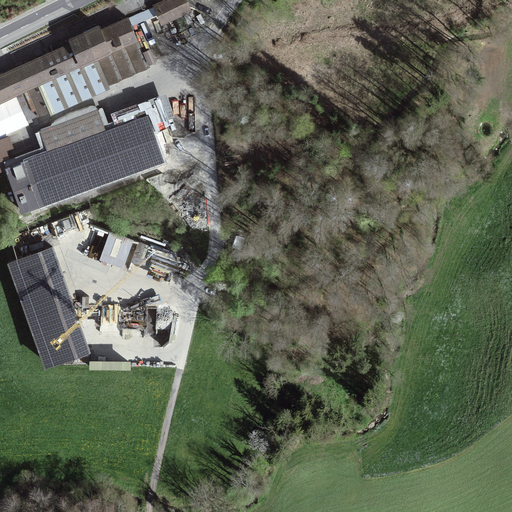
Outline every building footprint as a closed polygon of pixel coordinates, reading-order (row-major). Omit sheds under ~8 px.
[(176,0),(164,0),(154,5),(162,23),(182,14),(176,0)] [(133,12),(0,68),(0,100),(18,92),(30,119),(156,65),(133,12)] [(47,28),(36,33),(38,38),(50,33),(47,28)] [(161,96),(147,101),(152,115),(166,110),(161,96)] [(41,147),(2,161),(20,213),(166,161),(149,112),(103,128),(96,109),(35,130),(41,147)] [(62,226),(71,225),(69,212),(60,213),(62,226)] [(173,258),(101,232),(92,260),(163,285),(173,258)] [(87,340),(51,244),(11,259),(46,355),(87,340)] [(131,364),(131,354),(90,354),(90,364),(131,364)]
